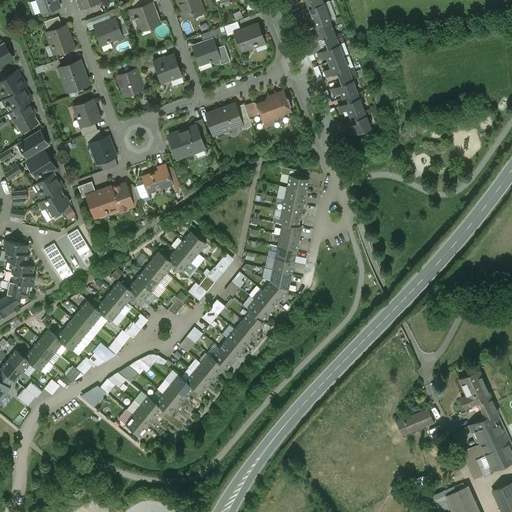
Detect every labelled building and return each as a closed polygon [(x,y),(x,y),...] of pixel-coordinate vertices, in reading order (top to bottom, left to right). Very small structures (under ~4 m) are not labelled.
[(36,0),(42,14),(60,7),(57,0),(36,0)] [(77,0),(81,9),(100,3),(98,0),(77,0)] [(146,0),(139,0),(131,3),(134,9),(148,4),(146,0)] [(176,0),(184,20),(204,13),(199,0),(176,0)] [(321,0),(306,0),(310,8),(323,3),(321,0)] [(134,9),(127,11),(131,20),(137,18),(140,28),(148,25),(149,28),(160,23),(155,10),(156,10),(153,2),(148,4),(134,9)] [(323,3),(310,8),(309,9),(312,17),(313,17),(317,26),(329,21),(323,3)] [(119,7),(108,11),(111,20),(115,18),(122,16),(119,7)] [(58,17),(45,22),(48,31),(62,26),(58,17)] [(111,20),(94,26),(100,43),(107,40),(108,43),(111,42),(110,41),(122,37),(115,18),(111,20)] [(329,21),(317,26),(315,26),(320,39),(323,38),(326,43),(336,39),(329,21)] [(237,22),(224,27),(227,36),(235,33),(234,32),(241,30),(237,22)] [(241,30),(234,32),(235,33),(242,52),(265,43),(257,24),(241,30)] [(48,31),(46,32),(51,47),(54,47),(56,53),(74,47),(66,25),(62,26),(48,31)] [(204,44),(196,47),(195,49),(196,51),(197,51),(198,55),(196,55),(198,62),(201,63),(210,60),(211,63),(216,65),(222,63),(213,40),(220,38),(217,29),(200,35),(204,44)] [(336,39),(326,43),(328,49),(324,50),(329,62),(343,57),(336,39)] [(0,44),(0,67),(12,60),(7,51),(8,50),(3,43),(0,44)] [(151,53),(137,58),(141,68),(154,63),(155,62),(151,53)] [(155,62),(154,63),(161,82),(181,75),(174,55),(155,62)] [(343,57),(329,62),(334,75),(337,73),(339,79),(356,73),(353,67),(348,69),(343,57)] [(59,59),(43,65),(45,73),(60,67),(61,67),(59,59)] [(61,67),(60,67),(63,76),(66,83),(70,82),(73,90),(81,87),(80,82),(85,80),(82,71),(83,70),(83,68),(83,67),(82,66),(81,66),(80,66),(79,61),(61,67)] [(135,69),(118,75),(126,96),(143,90),(135,69)] [(17,70),(0,80),(0,84),(3,89),(0,91),(0,95),(3,100),(23,87),(27,84),(17,70)] [(356,73),(339,79),(341,84),(338,86),(343,98),(346,97),(357,93),(352,80),(358,78),(356,73)] [(23,87),(3,100),(7,106),(11,112),(29,100),(31,99),(23,87)] [(284,90),(267,96),(265,100),(256,103),(254,102),(253,102),(253,103),(254,102),(255,104),(256,104),(254,104),(257,115),(260,114),(262,120),(265,121),(271,119),(274,121),(276,120),(278,120),(278,121),(280,121),(280,120),(279,119),(280,119),(283,117),(285,114),(292,112),(290,107),(292,107),(288,98),(286,97),(284,90)] [(357,93),(346,97),(348,102),(345,104),(350,116),(354,115),(354,114),(364,110),(359,98),(365,96),(362,91),(357,93)] [(93,99),(74,106),(80,125),(81,127),(94,122),(100,119),(93,99)] [(29,100),(11,112),(15,118),(11,120),(15,126),(17,125),(22,133),(39,123),(34,114),(36,113),(33,108),(29,100)] [(234,104),(207,114),(215,135),(241,125),(243,125),(236,107),(235,108),(234,104)] [(252,126),(244,104),(236,107),(243,125),(241,125),(242,129),(252,126)] [(364,110),(354,114),(354,115),(357,122),(352,124),(356,134),(371,129),(366,116),(371,114),(369,109),(364,111),(364,110)] [(208,136),(202,119),(194,122),(196,126),(197,126),(201,138),(208,136)] [(94,122),(81,127),(80,125),(79,126),(82,136),(84,135),(97,130),(94,122)] [(196,126),(168,136),(176,158),(204,148),(201,138),(197,126),(196,126)] [(38,130),(18,143),(28,159),(43,149),(48,146),(46,143),(48,142),(46,138),(44,140),(39,132),(38,130)] [(97,130),(84,135),(87,144),(90,143),(90,142),(102,138),(99,130),(97,130)] [(102,138),(90,142),(90,143),(93,151),(95,151),(100,162),(116,156),(108,136),(102,138)] [(9,149),(0,154),(0,159),(1,162),(12,155),(9,149)] [(28,159),(27,159),(31,164),(28,166),(38,182),(54,172),(56,170),(43,149),(28,159)] [(158,170),(142,177),(143,179),(148,192),(172,184),(172,183),(171,180),(166,165),(157,168),(158,170)] [(17,166),(4,174),(9,180),(21,172),(17,166)] [(38,182),(32,186),(41,201),(61,189),(64,187),(63,186),(62,187),(58,181),(59,180),(54,172),(38,182)] [(298,177),(289,175),(287,187),(306,191),(309,179),(298,177)] [(176,178),(171,180),(172,183),(172,184),(175,192),(178,191),(178,190),(180,187),(176,178)] [(143,179),(138,181),(136,183),(136,186),(133,187),(138,200),(141,199),(143,201),(146,201),(151,199),(148,192),(143,179)] [(92,181),(78,186),(82,198),(87,196),(96,193),(95,191),(92,181)] [(125,182),(111,187),(119,209),(120,213),(128,210),(127,208),(134,206),(132,202),(127,187),(125,182)] [(133,187),(132,185),(127,187),(132,202),(138,200),(133,187)] [(111,186),(95,191),(96,193),(87,196),(92,208),(95,207),(98,215),(106,212),(106,213),(119,209),(111,187),(111,186)] [(306,191),(287,187),(285,199),(303,203),(306,191)] [(41,201),(38,203),(43,210),(47,207),(52,216),(69,205),(67,201),(65,202),(63,198),(65,196),(61,189),(41,201)] [(26,190),(12,192),(13,199),(27,198),(26,190)] [(285,199),(284,199),(282,211),(301,215),(304,203),(303,203),(285,199)] [(24,212),(12,210),(11,216),(23,219),(24,212)] [(301,215),(282,211),(279,223),(283,223),(299,226),(301,215)] [(299,226),(283,223),(280,235),(299,238),(301,227),(299,226)] [(77,229),(68,235),(71,240),(80,234),(77,229)] [(206,244),(191,231),(183,241),(198,253),(206,244)] [(84,239),(80,234),(71,240),(74,245),(84,239)] [(280,235),(280,234),(277,246),(297,250),(299,239),(299,238),(280,235)] [(84,239),(74,245),(77,250),(87,244),(84,239)] [(28,245),(8,241),(5,251),(9,252),(9,251),(25,255),(25,254),(26,250),(27,250),(28,245)] [(198,253),(183,241),(176,250),(191,262),(191,263),(198,253)] [(57,248),(54,243),(44,249),(47,254),(57,248)] [(90,249),(87,244),(77,250),(80,255),(90,249)] [(297,250),(277,246),(275,258),(294,262),(297,250)] [(57,248),(47,254),(50,259),(60,253),(57,248)] [(90,249),(80,255),(83,260),(93,254),(90,249)] [(191,262),(176,250),(168,259),(174,264),(183,272),(191,262)] [(25,255),(9,251),(9,252),(7,261),(13,262),(14,262),(27,265),(27,264),(28,260),(28,261),(29,255),(25,254),(25,255)] [(168,259),(159,251),(151,261),(166,273),(174,264),(168,259)] [(189,290),(200,299),(236,259),(228,252),(209,273),(210,273),(200,284),(197,281),(189,290)] [(63,258),(60,253),(50,259),(53,264),(63,258)] [(63,258),(53,264),(57,269),(66,263),(63,258)] [(294,262),(275,258),(273,269),(292,273),(294,262)] [(151,261),(144,270),(159,282),(166,273),(151,261)] [(27,265),(14,262),(13,262),(11,272),(15,273),(13,282),(29,285),(32,286),(33,282),(34,282),(35,277),(32,276),(32,272),(33,272),(34,266),(27,264),(27,265)] [(70,269),(66,263),(57,269),(60,275),(70,269)] [(73,274),(70,269),(60,275),(63,280),(73,274)] [(292,273),(273,269),(270,281),(288,290),(292,273)] [(144,270),(136,279),(151,292),(159,283),(159,282),(144,270)] [(151,292),(136,280),(129,288),(129,289),(135,293),(134,294),(144,301),(151,292)] [(226,289),(233,295),(241,286),(233,280),(226,289)] [(13,282),(8,281),(6,288),(8,288),(7,293),(7,294),(21,297),(26,298),(29,285),(13,282)] [(129,288),(120,281),(112,290),(127,303),(134,294),(135,293),(129,289),(129,288)] [(270,281),(263,290),(278,303),(288,290),(270,281)] [(127,303),(112,290),(104,300),(119,312),(127,303)] [(278,303),(263,290),(255,299),(270,312),(278,303)] [(181,291),(177,296),(186,301),(189,296),(181,291)] [(21,297),(7,294),(7,293),(6,293),(0,296),(0,305),(5,314),(6,316),(16,310),(14,306),(20,302),(21,297)] [(176,296),(168,308),(177,314),(185,302),(176,296)] [(204,318),(213,324),(226,303),(216,298),(204,318)] [(104,300),(104,299),(97,308),(97,309),(103,314),(102,314),(112,321),(119,312),(104,300)] [(270,312),(255,299),(247,309),(250,311),(263,321),(270,312)] [(97,308),(88,301),(80,310),(95,323),(102,314),(103,314),(97,309),(97,308)] [(95,323),(80,310),(72,319),(88,332),(95,323)] [(140,311),(110,348),(102,341),(78,369),(74,365),(66,373),(77,382),(92,364),(100,371),(130,335),(134,338),(150,319),(140,311)] [(263,321),(250,311),(242,320),(257,332),(265,323),(263,321)] [(88,332),(72,319),(65,329),(80,341),(88,332)] [(242,320),(235,329),(250,341),(257,332),(242,320)] [(189,351),(204,332),(196,325),(181,344),(189,351)] [(80,341),(65,329),(58,338),(57,338),(63,343),(72,351),(80,341)] [(250,341),(235,329),(227,338),(242,351),(250,341)] [(58,338),(48,330),(41,340),(56,352),(63,343),(57,338),(58,338)] [(227,338),(220,347),(235,360),(242,351),(227,338)] [(41,340),(40,340),(33,349),(48,361),(56,352),(41,340)] [(235,360),(220,347),(212,356),(212,357),(224,366),(224,367),(227,369),(235,360)] [(48,361),(33,349),(26,358),(25,358),(31,363),(40,371),(48,361)] [(158,349),(123,369),(128,379),(164,360),(158,349)] [(26,358),(16,350),(8,360),(24,372),(31,363),(25,358),(26,358)] [(224,366),(212,357),(212,356),(209,354),(201,363),(216,375),(224,367),(224,366)] [(24,372),(8,360),(1,369),(14,379),(14,380),(16,382),(24,372)] [(216,375),(201,363),(194,372),(209,385),(216,375)] [(0,370),(0,401),(11,389),(8,387),(14,380),(14,379),(1,369),(0,370)] [(118,382),(122,385),(128,378),(118,369),(103,386),(109,392),(118,382)] [(478,370),(458,379),(466,396),(461,399),(465,408),(477,402),(490,396),(478,370)] [(194,372),(186,381),(194,388),(193,388),(201,394),(209,385),(194,372)] [(186,381),(179,375),(171,384),(171,385),(186,397),(193,388),(194,388),(186,381)] [(54,394),(61,383),(52,379),(46,389),(54,394)] [(31,381),(18,396),(30,406),(42,390),(31,381)] [(97,382),(84,397),(95,407),(108,392),(97,382)] [(186,397),(171,385),(163,394),(178,406),(186,397)] [(178,406),(163,394),(156,403),(163,409),(171,415),(178,406)] [(156,403),(148,396),(141,406),(156,418),(163,409),(156,403)] [(490,396),(477,402),(485,418),(495,413),(495,414),(498,413),(490,396)] [(156,418),(141,406),(133,415),(148,427),(156,418)] [(427,410),(404,420),(409,431),(423,425),(432,422),(427,410)] [(511,449),(495,414),(495,413),(485,418),(469,425),(478,444),(462,451),(474,476),(511,459),(511,449)] [(148,427),(133,415),(125,425),(141,437),(148,427)] [(511,511),(511,482),(493,491),(502,511),(511,511)] [(479,511),(467,485),(445,495),(452,511),(479,511)]
